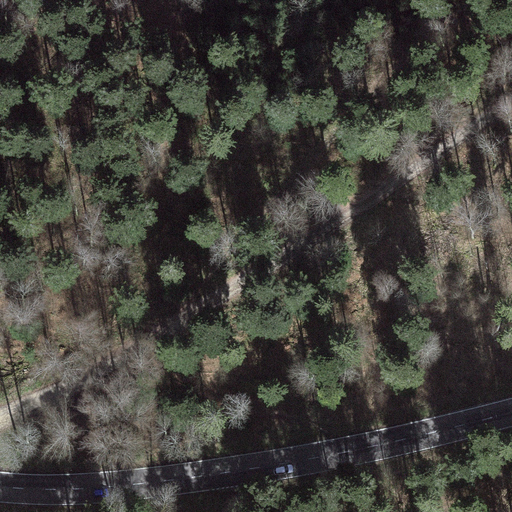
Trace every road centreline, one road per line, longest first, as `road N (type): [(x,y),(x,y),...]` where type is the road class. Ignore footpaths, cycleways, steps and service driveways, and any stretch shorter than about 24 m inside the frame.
road 1 (secondary): [(511,411),(233,471),(92,487),(0,486)]
road 2 (track): [(511,104),(184,317)]
road 3 (track): [(147,339),(0,421)]
